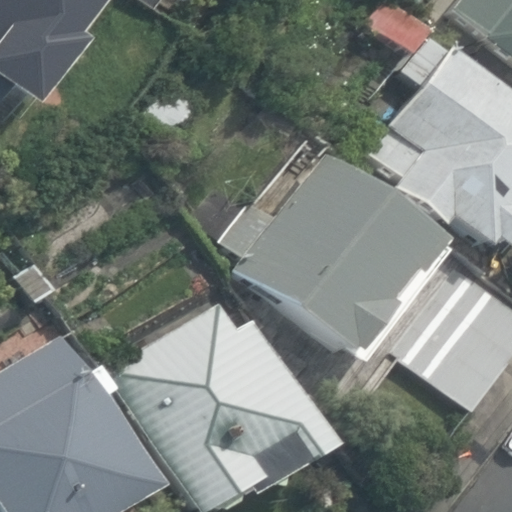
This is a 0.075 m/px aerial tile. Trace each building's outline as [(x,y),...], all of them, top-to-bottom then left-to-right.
[(104,0),(0,0),(0,80),(43,24),(70,45),(104,0)] [(511,0),(453,0),(442,15),(511,68),(511,0)] [(511,248),(511,104),(446,54),(385,134),(420,160),(393,195),(443,233),(449,226),(489,257),(495,249),(506,257),(511,248)] [(315,156),(230,277),(362,370),(448,249),(315,156)] [(511,310),(468,275),(393,369),(454,418),(511,345),(511,310)] [(215,306),(100,375),(182,511),(228,511),(263,491),(250,469),(290,446),(306,472),(328,458),(249,327),(233,336),(215,306)] [(50,329),(0,357),(0,511),(101,511),(143,488),(50,329)]
